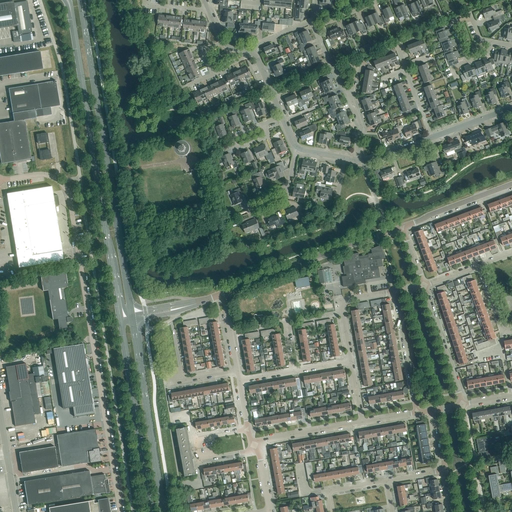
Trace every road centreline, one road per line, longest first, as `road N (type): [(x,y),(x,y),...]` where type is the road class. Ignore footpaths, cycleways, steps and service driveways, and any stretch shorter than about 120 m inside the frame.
road 1 (unclassified): [(120,511),(67,191),(49,175),(0,180)]
road 2 (primary): [(71,17),(120,320)]
road 3 (primary): [(132,318),(83,16)]
road 4 (primary): [(163,511),(132,318)]
road 5 (primary): [(120,320),(151,511)]
road 6 (tertiary): [(224,294),(403,227)]
road 7 (residential): [(364,162),(352,103),(316,28)]
road 8 (residential): [(248,429),(198,436),(202,458),(254,446)]
road 9 (residential): [(463,404),(423,286)]
road 10 (residential): [(417,412),(395,291)]
